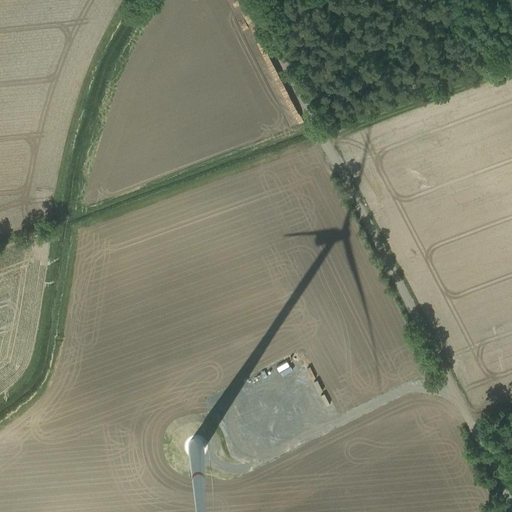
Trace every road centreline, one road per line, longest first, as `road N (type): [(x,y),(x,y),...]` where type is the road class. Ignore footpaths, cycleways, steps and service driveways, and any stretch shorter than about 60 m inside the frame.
road 1 (track): [(511,498),(256,0)]
road 2 (track): [(447,370),(242,469)]
